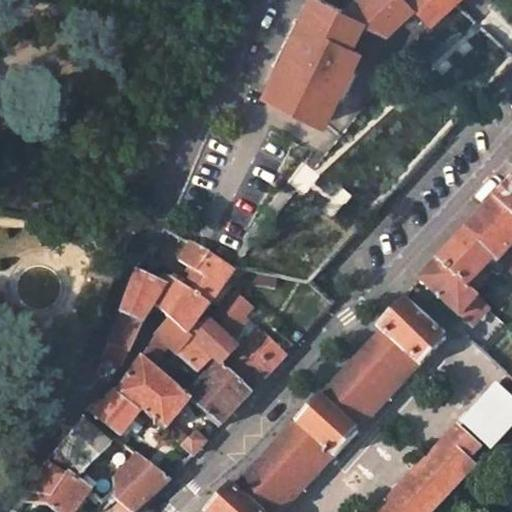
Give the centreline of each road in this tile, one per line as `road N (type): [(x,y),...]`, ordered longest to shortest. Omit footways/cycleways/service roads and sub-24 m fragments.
road 1 (residential): [(256,0),(95,350),(7,511)]
road 2 (residential): [(164,511),(511,148)]
